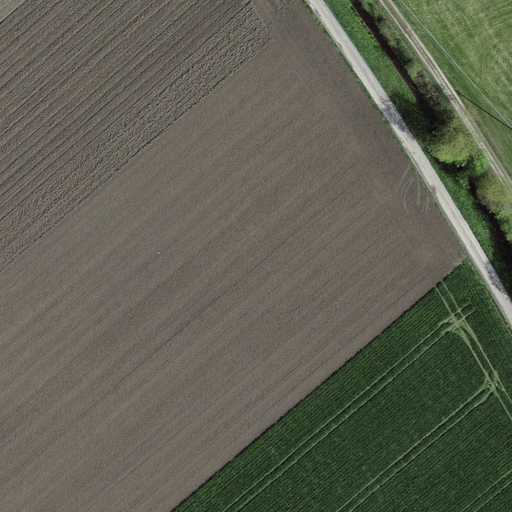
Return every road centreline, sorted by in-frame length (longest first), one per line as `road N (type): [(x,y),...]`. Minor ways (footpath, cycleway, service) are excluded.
road 1 (track): [(309,0),(416,154),(511,316)]
road 2 (track): [(386,0),(511,193)]
